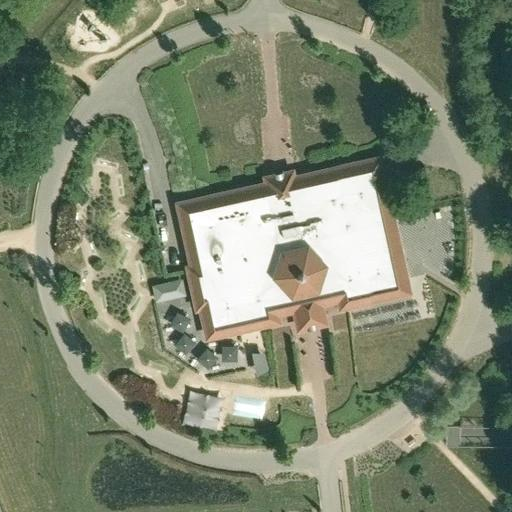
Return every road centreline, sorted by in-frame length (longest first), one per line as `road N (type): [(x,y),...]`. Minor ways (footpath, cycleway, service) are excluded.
road 1 (residential): [(267,16),(190,26),(99,81),(53,149),(39,235),(66,351),(122,413),(158,436),(239,459),(323,449)]
road 2 (residential): [(323,449),(385,419),(440,364),(463,322),(480,231),(457,140),(400,67),(315,23),(267,16)]
